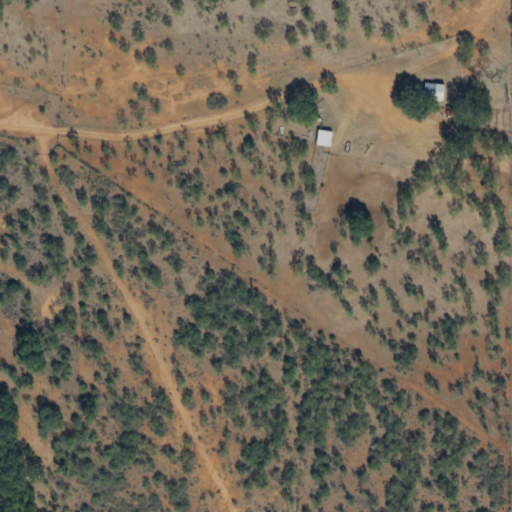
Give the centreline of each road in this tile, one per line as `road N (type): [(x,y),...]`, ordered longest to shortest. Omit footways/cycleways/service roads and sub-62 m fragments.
road 1 (residential): [(511,31),(456,39),(253,114),(110,149),(12,151)]
road 2 (residential): [(219,511),(215,479),(68,211),(12,151),(0,151)]
